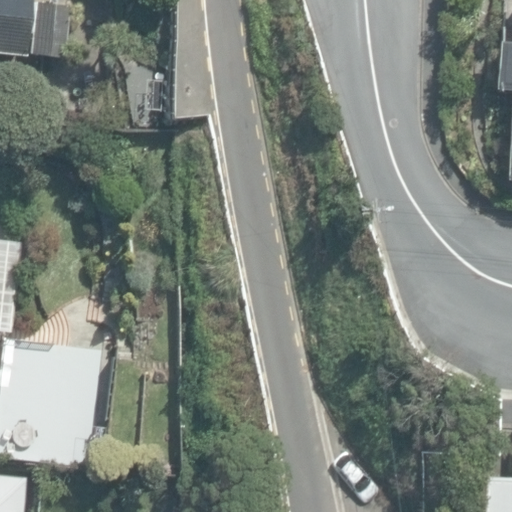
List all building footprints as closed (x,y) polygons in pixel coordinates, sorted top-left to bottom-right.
[(0,0),(0,46),(18,48),(22,0),(0,0)] [(33,53),(60,56),(66,3),(39,0),(33,53)] [(505,180),(511,180),(511,42),(497,42),(495,89),(509,90),(505,180)] [(0,326),(11,328),(22,237),(0,234),(0,326)] [(0,394),(0,455),(103,468),(117,351),(7,338),(0,394)] [(0,511),(22,511),(26,479),(0,476),(0,511)] [(511,511),(511,477),(480,476),(479,511),(511,511)]
